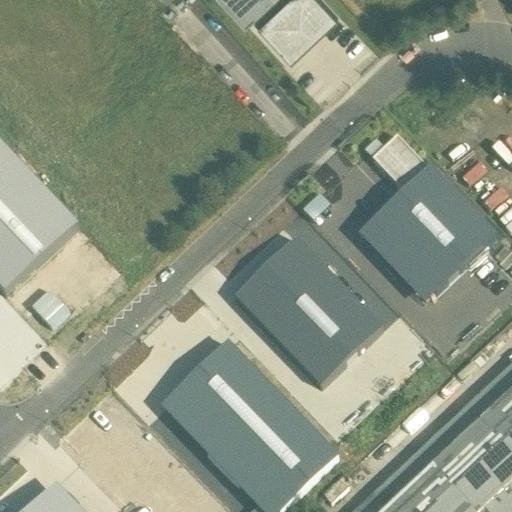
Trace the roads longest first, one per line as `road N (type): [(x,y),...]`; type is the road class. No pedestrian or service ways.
road 1 (residential): [(0,439),(312,151)]
road 2 (residential): [(511,47),(460,43),(420,56),(312,151)]
